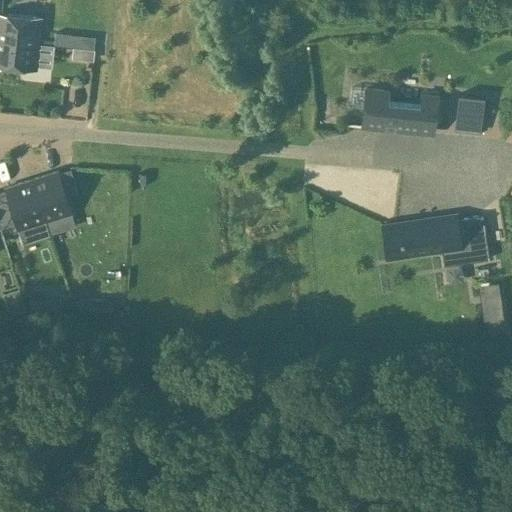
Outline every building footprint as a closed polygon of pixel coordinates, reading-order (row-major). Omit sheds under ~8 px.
[(0,39),(38,44),(41,18),(0,13),(0,39)] [(55,33),(54,45),(70,46),(71,35),(55,33)] [(0,39),(0,65),(35,70),(38,44),(0,39)] [(71,59),(93,61),(94,49),(73,47),(71,59)] [(366,89),(362,127),(418,133),(418,128),(432,130),(436,96),(421,95),(420,100),(388,97),(389,92),(366,89)] [(458,95),(457,108),(482,111),(484,97),(458,95)] [(27,199),(47,202),(55,160),(34,157),(27,199)] [(70,206),(80,165),(57,160),(49,202),(70,206)] [(456,215),(397,224),(401,257),(441,251),(444,266),(489,259),(486,239),(460,243),(456,219),(456,215)] [(0,222),(0,226),(3,234),(15,230),(10,219),(0,222)] [(79,301),(79,320),(112,322),(113,302),(79,301)]
